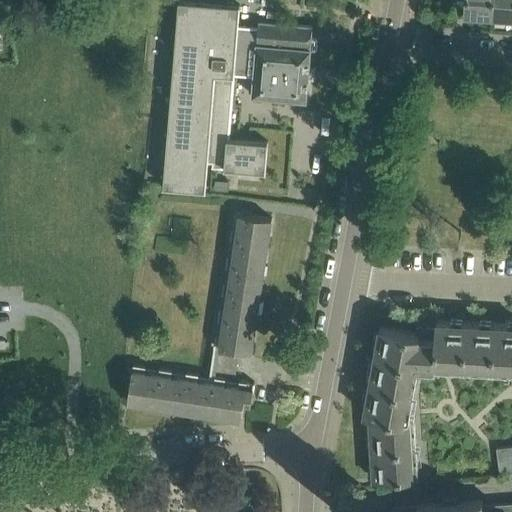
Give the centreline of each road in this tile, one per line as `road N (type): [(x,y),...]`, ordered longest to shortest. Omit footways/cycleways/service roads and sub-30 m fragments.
road 1 (residential): [(0,463),(306,457)]
road 2 (residential): [(345,285),(390,44)]
road 3 (residential): [(306,457),(345,285)]
road 4 (residential): [(345,285),(511,296)]
road 5 (residential): [(511,51),(390,44)]
